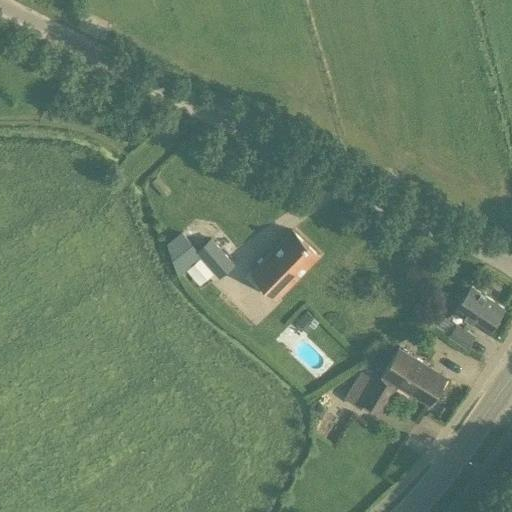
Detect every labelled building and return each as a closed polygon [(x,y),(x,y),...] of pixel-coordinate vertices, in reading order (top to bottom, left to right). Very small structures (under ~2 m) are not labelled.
[(210,236),(197,248),(181,229),(166,242),(176,276),(201,257),(218,278),(235,263),(210,236)] [(251,271),(276,296),(318,253),(293,229),(251,271)] [(470,284),(454,308),(488,331),(504,306),(470,284)] [(318,321),(307,310),(299,318),(310,329),(318,321)] [(449,334),(468,347),(476,334),(457,321),(449,334)] [(380,412),(397,382),(429,401),(446,373),(413,353),(406,364),(390,354),(378,373),(375,371),(358,399),(380,412)]
